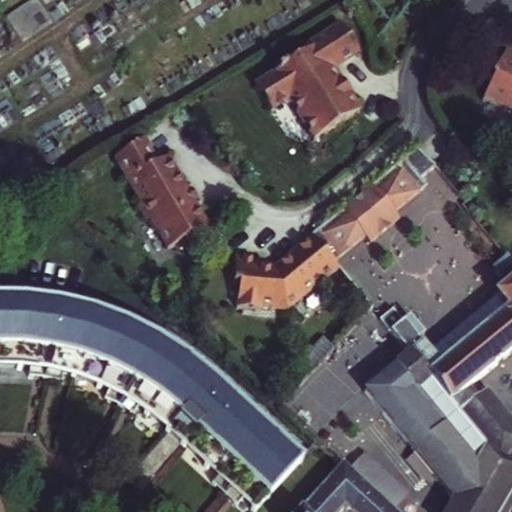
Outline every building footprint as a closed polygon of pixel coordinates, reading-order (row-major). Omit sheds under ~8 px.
[(8,13),(17,36),(48,23),(38,1),(8,13)] [(321,36),(340,24),(336,18),(317,30),(321,36)] [(340,24),(321,36),(303,47),(307,54),(253,87),(269,114),(286,104),(309,142),(331,128),(357,113),(339,82),(335,84),(327,71),(357,53),(340,24)] [(511,62),(500,56),(485,84),(490,86),(481,104),(511,120),(511,62)] [(110,164),(138,207),(132,210),(150,236),(153,235),(165,252),(177,245),(189,247),(192,235),(206,226),(193,206),(164,162),(156,167),(141,144),(110,164)] [(311,241),(331,266),(363,240),(367,244),(398,219),(393,213),(421,190),(416,184),(429,173),(412,151),(307,237),(311,241)] [(504,265),(447,195),(423,215),(479,284),(504,265)] [(331,266),(311,241),(295,253),(286,259),(290,264),(273,276),(256,275),(257,266),(232,264),(229,290),(235,291),(233,311),(267,315),(267,312),(283,313),(313,290),(314,292),(338,274),(331,266)] [(502,511),(511,498),(511,496),(511,271),(508,266),(496,276),(505,287),(492,297),(505,312),(438,368),(426,353),(389,309),(376,320),(403,354),(362,388),(455,501),(447,511),(502,511)] [(505,312),(492,297),(426,353),(438,368),(505,312)] [(0,369),(27,371),(37,372),(43,373),(61,377),(84,384),(105,393),(120,401),(135,411),(151,422),(165,435),(179,448),(213,480),(225,491),(238,503),(248,511),(253,511),(299,464),(199,372),(162,345),(119,324),(63,306),(0,299),(0,369)] [(42,382),(43,373),(37,372),(27,371),(26,379),(42,382)] [(43,373),(42,382),(59,384),(61,377),(43,373)] [(115,409),(120,401),(105,393),(101,401),(115,409)] [(132,418),(135,411),(120,401),(115,409),(132,418)] [(135,493),(179,448),(165,435),(122,480),(135,493)] [(362,455),(346,473),(387,511),(391,511),(406,495),(362,455)] [(387,511),(346,473),(339,467),(298,511),(387,511)] [(220,497),(225,491),(213,480),(208,486),(220,497)] [(225,491),(220,497),(233,509),(238,503),(225,491)]
